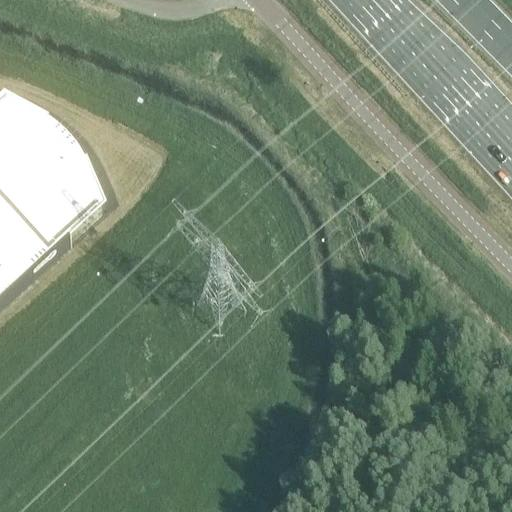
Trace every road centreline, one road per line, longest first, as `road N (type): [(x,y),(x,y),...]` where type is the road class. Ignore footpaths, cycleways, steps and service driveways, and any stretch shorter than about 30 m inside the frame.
road 1 (unclassified): [(511,268),(256,0)]
road 2 (primary): [(369,0),(511,153)]
